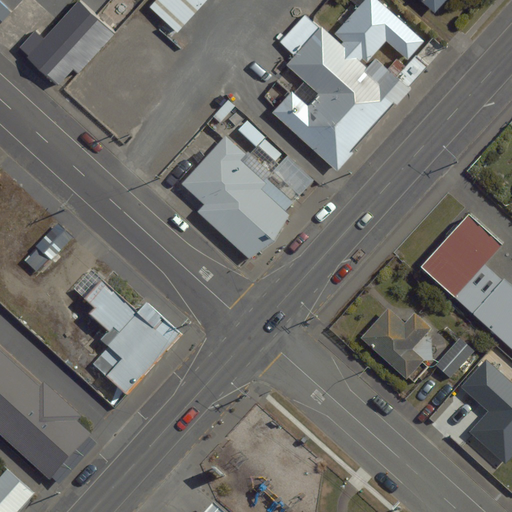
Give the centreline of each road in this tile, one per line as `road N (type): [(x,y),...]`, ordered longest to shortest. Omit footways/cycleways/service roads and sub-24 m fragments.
road 1 (primary): [(511,49),(255,331)]
road 2 (residential): [(0,98),(255,331)]
road 3 (residential): [(255,331),(462,511)]
road 4 (primary): [(255,331),(91,511)]
